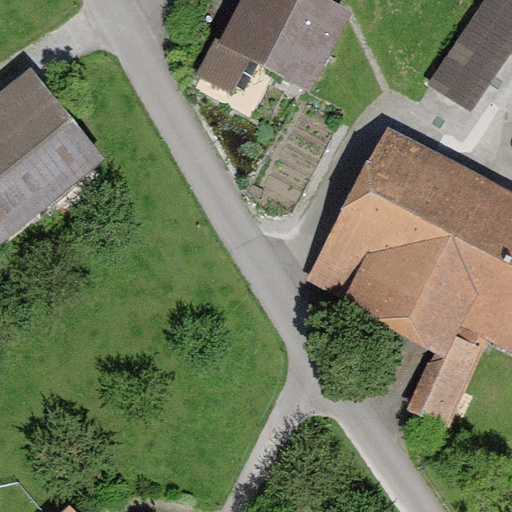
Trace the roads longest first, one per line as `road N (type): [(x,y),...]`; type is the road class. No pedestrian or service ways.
road 1 (unclassified): [(112,0),(318,359),(425,511)]
road 2 (track): [(318,359),(243,511)]
